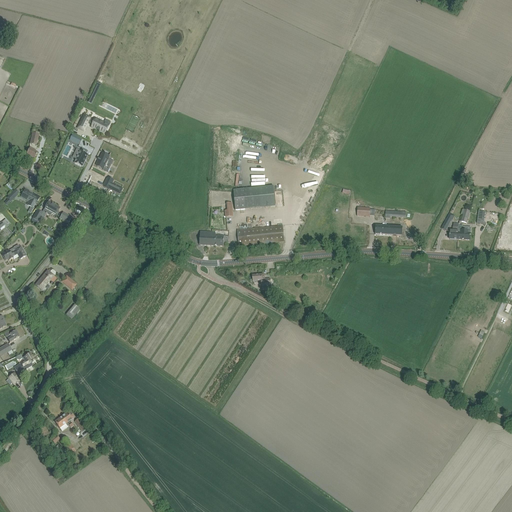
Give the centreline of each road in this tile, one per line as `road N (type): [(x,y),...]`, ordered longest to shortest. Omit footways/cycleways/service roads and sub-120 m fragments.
road 1 (secondary): [(511,259),(370,251),(199,262),(91,207)]
road 2 (track): [(161,511),(48,367)]
road 3 (unclassified): [(0,459),(48,367),(13,301)]
road 4 (unclassified): [(13,301),(91,207)]
